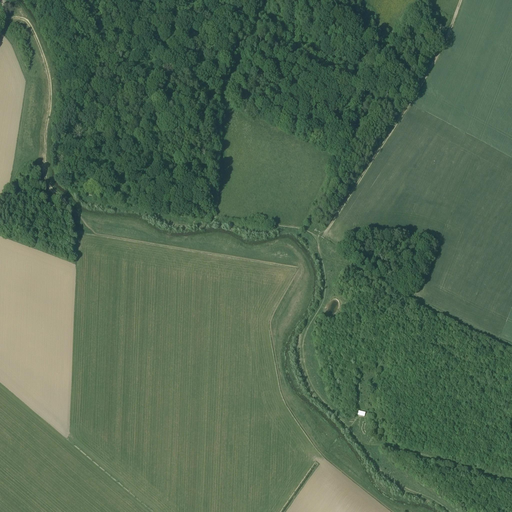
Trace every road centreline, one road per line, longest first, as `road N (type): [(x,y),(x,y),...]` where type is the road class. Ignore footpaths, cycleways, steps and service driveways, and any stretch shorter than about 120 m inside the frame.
road 1 (track): [(318,239),(416,92),(460,0)]
road 2 (track): [(511,347),(318,250)]
road 3 (track): [(511,480),(357,441)]
